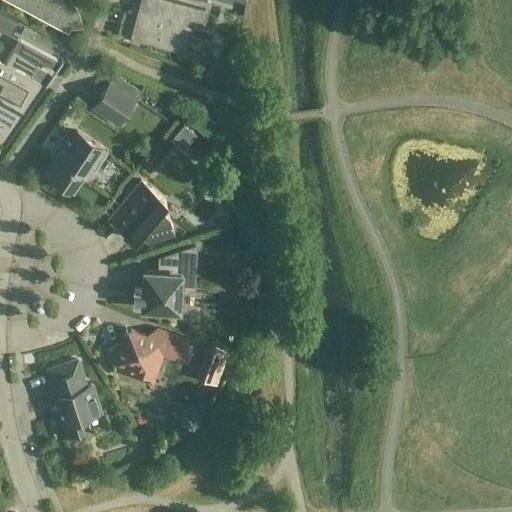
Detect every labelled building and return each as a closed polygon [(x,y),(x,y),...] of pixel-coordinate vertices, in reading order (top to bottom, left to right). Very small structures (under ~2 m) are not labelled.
[(5,0),(67,32),(68,31),(66,30),(74,10),(73,8),(71,4),(69,3),(67,0),(5,0)] [(141,0),(132,36),(183,50),(191,18),(203,21),(209,2),(200,0),(141,0)] [(3,144),(4,145),(45,85),(44,85),(29,77),(36,64),(13,48),(4,63),(0,61),(0,142),(3,144)] [(91,107),(118,125),(136,98),(109,80),(91,107)] [(49,173),(72,189),(83,173),(90,177),(108,151),(77,131),(72,138),(65,133),(50,154),(58,159),(49,173)] [(159,142),(146,156),(157,165),(169,151),(159,142)] [(109,218),(133,239),(139,232),(147,238),(173,230),(168,215),(160,208),(166,201),(141,180),(109,218)] [(160,313),(174,318),(174,310),(179,310),(180,292),(193,288),(195,246),(159,258),(158,272),(144,271),(143,289),(135,289),(134,303),(142,303),(142,308),(160,309),(160,313)] [(88,323),(98,342),(111,335),(101,316),(88,323)] [(110,362),(112,365),(113,364),(118,375),(131,369),(148,376),(153,363),(157,351),(186,362),(191,347),(187,340),(160,329),(156,338),(131,329),(124,333),(119,345),(108,351),(108,350),(107,351),(112,362),(110,362)] [(57,423),(53,424),(57,437),(83,429),(79,419),(101,412),(92,384),(85,386),(77,360),(46,369),(55,397),(58,396),(61,405),(52,408),(57,423)]
